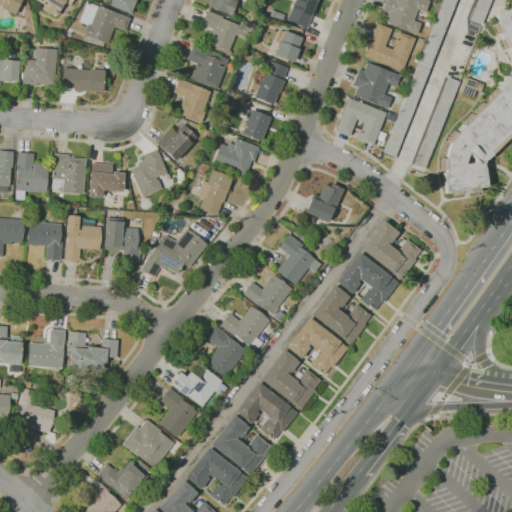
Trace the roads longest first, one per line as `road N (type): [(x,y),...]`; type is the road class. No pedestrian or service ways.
road 1 (residential): [(355,0),(258,217),(18,511)]
road 2 (residential): [(450,255),(449,270),(259,511)]
road 3 (residential): [(170,0),(122,117),(103,125),(0,117)]
road 4 (residential): [(297,140),(350,164),(448,241),(450,255)]
road 5 (primary): [(410,362),(293,511)]
road 6 (residential): [(167,335),(126,303),(0,290)]
